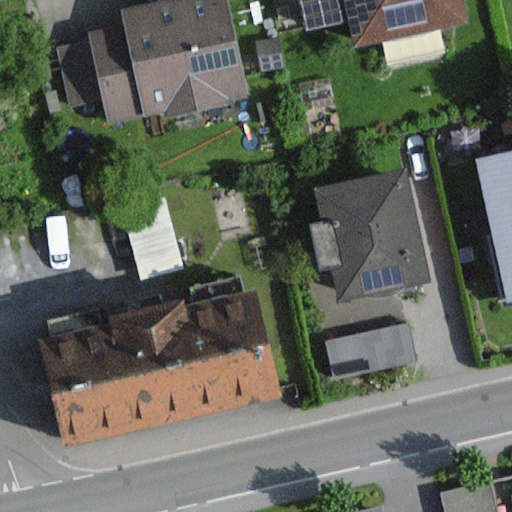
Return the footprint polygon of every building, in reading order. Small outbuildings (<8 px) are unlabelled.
[(196,0),(132,15),(135,28),(98,37),(65,44),(79,103),(115,95),(120,118),(247,89),(226,0),(196,0)] [(463,0),(305,0),(312,27),(358,17),(364,43),(468,19),(463,0)] [(511,153),(479,161),(509,300),(511,299),(511,153)] [(323,193),(330,224),(317,227),(326,267),(338,265),(345,297),(428,280),(405,175),(323,193)] [(259,300),(185,317),(182,307),(118,322),(120,331),(52,347),(72,436),(280,389),(259,300)] [(416,324),(336,341),(343,377),(424,360),(416,324)] [(504,511),(497,477),(448,487),(453,511),(504,511)] [(389,511),(388,503),(349,511),(389,511)]
